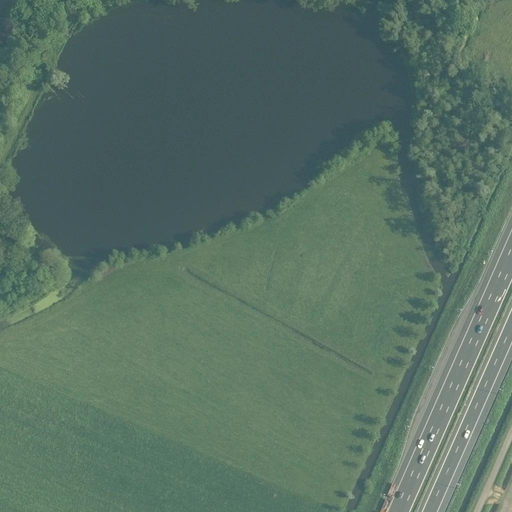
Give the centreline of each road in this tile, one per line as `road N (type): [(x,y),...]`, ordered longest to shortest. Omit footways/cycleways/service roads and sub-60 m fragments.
road 1 (motorway): [(511,251),(397,511)]
road 2 (motorway): [(428,511),(511,321)]
